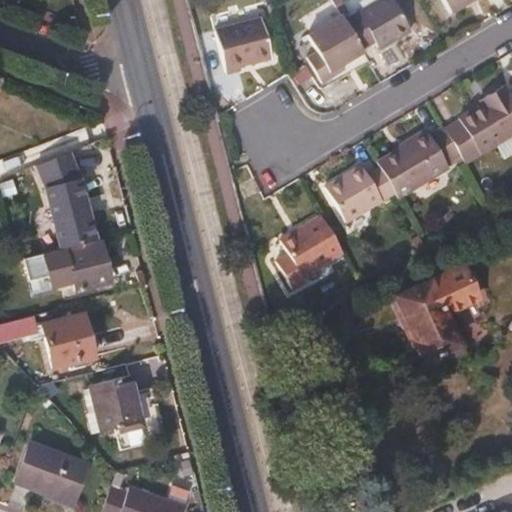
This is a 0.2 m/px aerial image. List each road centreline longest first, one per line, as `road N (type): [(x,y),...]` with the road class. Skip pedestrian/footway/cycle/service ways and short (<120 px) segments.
road 1 (tertiary): [(139,78),(249,511)]
road 2 (residential): [(300,142),(511,36)]
road 3 (residential): [(0,30),(139,78)]
